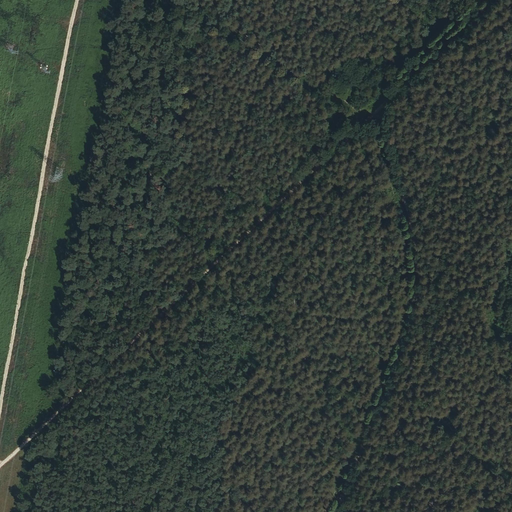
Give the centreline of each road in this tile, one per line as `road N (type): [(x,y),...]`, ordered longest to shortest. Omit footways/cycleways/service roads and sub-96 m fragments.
road 1 (track): [(0,462),(378,103)]
road 2 (track): [(378,103),(417,272),(406,329),(333,511)]
road 3 (track): [(378,103),(488,0)]
